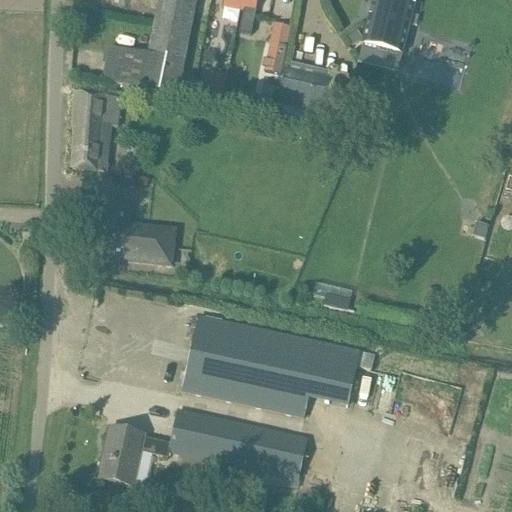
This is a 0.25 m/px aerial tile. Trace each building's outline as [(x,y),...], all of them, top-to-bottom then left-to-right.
[(186,0),(186,1),(183,0),(178,25),(183,26),(175,64),(148,58),(148,56),(117,50),(110,84),(177,98),(197,0),(186,0)] [(159,0),(148,56),(148,58),(175,64),(183,26),(178,25),(183,0),(186,1),(186,0),(159,0)] [(223,0),(222,10),(240,14),(242,0),(223,0)] [(242,0),(240,11),(243,12),(241,23),(253,25),(255,17),(258,0),(242,0)] [(416,0),(373,0),(363,45),(403,54),(416,0)] [(291,27),(274,24),(267,59),(270,60),(266,76),(280,78),(291,27)] [(316,77),(285,70),(279,104),(338,116),(341,116),(344,115),(347,115),(349,113),(352,111),(354,109),(355,106),(356,105),(356,104),(357,102),(357,99),(357,98),(357,96),(356,95),(356,93),(355,90),(354,89),(353,88),(351,86),(349,84),(347,83),(344,82),(327,79),(316,77)] [(317,70),(316,77),(327,79),(329,73),(317,70)] [(227,76),(213,72),(212,77),(205,80),(203,89),(200,88),(197,101),(201,101),(200,108),(219,112),(227,76)] [(182,75),(179,89),(192,92),(195,78),(182,75)] [(72,170),(72,172),(106,174),(106,172),(112,128),(118,129),(122,101),(116,100),(104,98),(104,96),(96,95),(79,94),(76,94),(74,115),(76,115),(72,170)] [(273,103),(248,98),(245,115),(270,119),(273,103)] [(311,119),(309,129),(323,132),(325,122),(311,119)] [(125,212),(105,209),(102,235),(96,234),(93,261),(172,269),(175,243),(122,237),(125,212)] [(326,296),(323,308),(347,314),(350,302),(326,296)] [(425,296),(423,307),(433,309),(435,298),(425,296)] [(321,346),(199,319),(182,393),(304,420),(309,401),(347,410),(356,370),(370,373),(374,357),(321,345),(321,346)] [(357,404),(369,407),(375,377),(363,374),(357,404)] [(308,441),(178,413),(171,445),(143,439),(144,438),(110,431),(99,480),(133,488),(140,454),(168,460),(169,454),(299,482),(308,441)]
